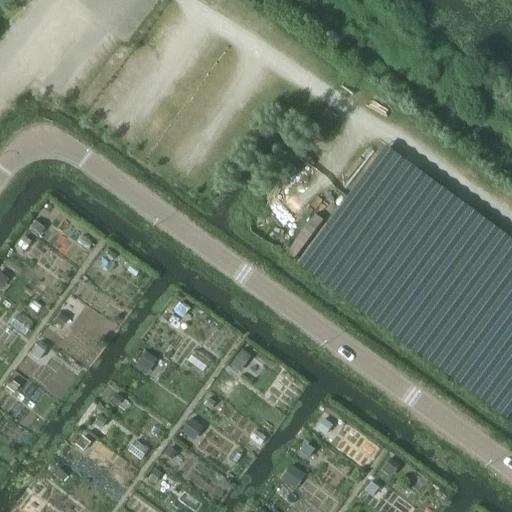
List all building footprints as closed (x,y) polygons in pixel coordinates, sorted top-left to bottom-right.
[(35,222),(30,228),(40,236),(45,229),(35,222)] [(24,252),(31,244),(24,238),(17,246),(24,252)] [(105,253),(95,267),(109,277),(119,263),(114,260),(116,256),(109,251),(106,254),(105,253)] [(179,305),(175,312),(183,317),(187,311),(179,305)] [(60,315),(53,323),(60,328),(67,320),(60,315)] [(39,343),(31,355),(38,360),(46,349),(39,343)] [(242,350),(229,367),(239,374),(251,358),(242,350)] [(145,352),(134,367),(144,374),(147,370),(149,371),(157,360),(145,352)] [(11,381),(5,388),(14,395),(19,387),(11,381)] [(115,395),(110,401),(116,406),(121,399),(115,395)] [(208,398),(204,405),(210,410),(215,403),(208,398)] [(99,417),(93,425),(99,429),(104,421),(99,417)] [(324,437),(332,426),(323,419),(315,430),(324,437)] [(189,422),(181,432),(190,439),(198,428),(189,422)] [(81,437),(75,445),(82,452),(89,444),(81,437)] [(304,445),(299,453),(307,459),(313,452),(304,445)] [(169,448),(164,455),(171,461),(177,453),(169,448)] [(400,467),(390,459),(380,471),(390,479),(400,467)] [(289,467),(279,480),(294,491),(304,478),(289,467)] [(58,470),(52,477),(62,485),(67,478),(58,470)] [(154,471),(148,481),(154,485),(161,475),(154,471)] [(371,484),(365,492),(372,497),(377,489),(371,484)]
